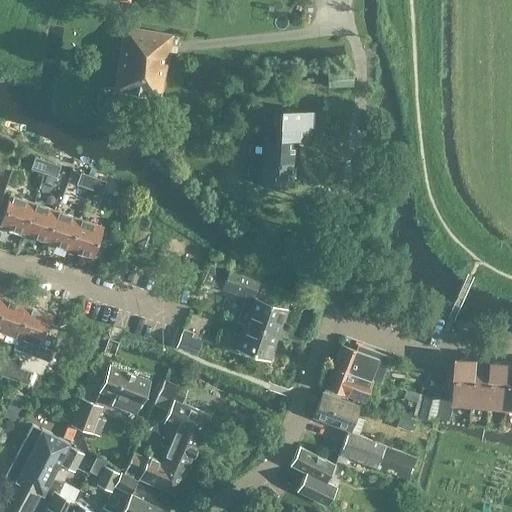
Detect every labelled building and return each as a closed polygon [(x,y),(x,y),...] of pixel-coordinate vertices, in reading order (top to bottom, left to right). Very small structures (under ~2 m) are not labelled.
[(158,101),(171,36),(126,27),(113,92),(158,101)] [(352,87),(352,72),(330,73),(330,87),(352,87)] [(293,186),(296,130),(312,131),(312,113),(276,111),(274,141),(263,140),(260,184),(293,186)] [(44,173),(47,163),(35,159),(32,169),(44,173)] [(56,177),(59,167),(47,163),(44,173),(56,177)] [(91,189),(94,179),(82,175),(79,185),(91,189)] [(103,193),(106,183),(94,179),(91,189),(103,193)] [(23,233),(33,204),(10,196),(0,225),(23,233)] [(46,241),(56,212),(33,204),(23,233),(46,241)] [(70,249),(80,220),(56,212),(46,241),(70,249)] [(92,257),(102,227),(80,220),(70,249),(92,257)] [(251,297),(258,282),(232,271),(226,290),(251,297)] [(278,334),(286,309),(254,298),(253,301),(245,298),(241,311),(248,314),(245,323),(278,334)] [(17,336),(27,307),(5,299),(0,313),(0,330),(6,333),(17,336)] [(40,344),(50,315),(27,307),(17,336),(40,344)] [(269,361),(278,334),(245,323),(241,336),(225,331),(220,343),(269,361)] [(200,342),(191,338),(193,333),(183,329),(177,346),(196,354),(200,342)] [(14,344),(17,336),(6,333),(3,340),(14,344)] [(380,384),(390,358),(390,357),(358,346),(356,351),(341,346),(333,367),(380,384)] [(37,374),(21,369),(23,362),(0,354),(0,375),(33,387),(37,374)] [(471,404),(475,360),(458,358),(453,403),(471,404)] [(488,406),(493,361),(475,360),(471,404),(488,406)] [(506,407),(510,363),(493,361),(488,406),(506,407)] [(140,407),(150,381),(109,365),(99,391),(114,397),(111,404),(137,414),(139,407),(140,407)] [(373,405),(380,384),(333,367),(326,388),(373,405)] [(194,452),(210,415),(181,403),(187,390),(164,380),(153,404),(168,411),(162,423),(176,429),(171,442),(194,452)] [(23,397),(23,394),(12,390),(9,396),(21,401),(23,397)] [(351,433),(361,408),(323,392),(313,418),(347,431),(351,433)] [(418,410),(422,395),(409,392),(406,407),(418,410)] [(91,433),(101,406),(82,398),(71,425),(91,433)] [(412,431),(415,422),(400,416),(397,426),(412,431)] [(59,464),(68,446),(70,443),(41,428),(41,429),(32,425),(2,484),(10,488),(0,507),(0,511),(31,511),(40,495),(42,496),(59,464)] [(416,457),(351,433),(347,431),(339,454),(408,479),(416,457)] [(175,495),(194,452),(171,442),(161,465),(152,462),(152,461),(133,452),(123,475),(137,482),(139,479),(175,495)] [(74,472),(84,454),(68,446),(59,464),(74,472)] [(326,482),(335,464),(299,447),(290,465),(306,473),(297,490),(327,505),(336,487),(326,482)] [(109,491),(118,473),(104,466),(95,484),(109,491)] [(130,494),(136,482),(123,475),(117,488),(130,494)] [(67,511),(74,501),(53,491),(42,511),(67,511)] [(164,511),(130,495),(122,511),(164,511)] [(93,511),(74,501),(67,511),(93,511)]
